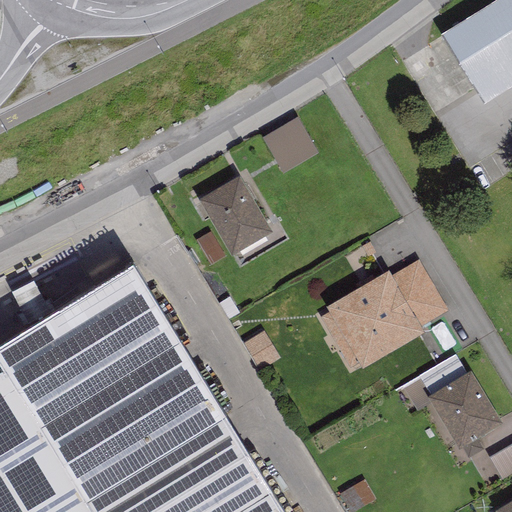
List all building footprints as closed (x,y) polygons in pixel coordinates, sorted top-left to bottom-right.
[(511,0),(503,0),(441,39),(483,107),(511,88),(511,0)] [(299,114),(264,132),(284,169),(318,151),(299,114)] [(241,171),(200,194),(232,250),(272,227),(241,171)] [(214,267),(228,259),(213,234),(200,242),(214,267)] [(292,511),(132,250),(0,329),(0,351),(4,358),(97,511),(292,511)] [(388,264),(326,300),(330,307),(320,313),(350,366),(360,360),(362,362),(424,326),(422,322),(448,307),(418,256),(392,271),(388,264)] [(455,352),(402,384),(417,408),(432,399),(458,442),(460,441),(468,455),(483,446),(475,433),(502,417),(471,366),(465,369),(455,352)] [(0,511),(97,511),(4,358),(0,360),(0,511)] [(511,440),(488,454),(501,477),(511,471),(511,440)] [(363,478),(340,491),(352,511),(375,499),(363,478)] [(511,511),(511,495),(496,505),(500,511),(511,511)]
